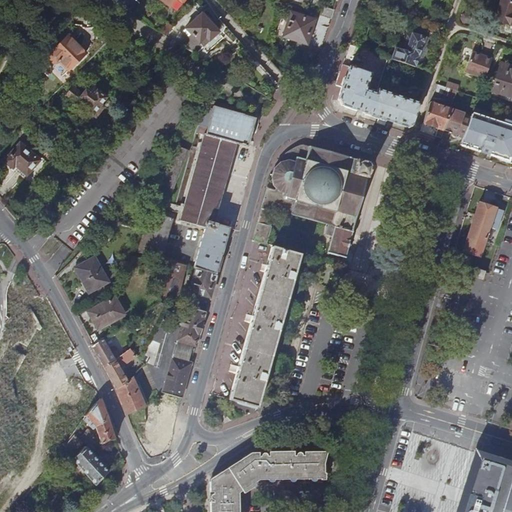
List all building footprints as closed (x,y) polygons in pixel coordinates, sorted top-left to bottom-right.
[(500,0),(494,22),(500,24),(507,2),(500,0)] [(511,3),(507,2),(500,24),(511,27),(511,3)] [(319,6),(316,15),(331,20),(334,11),(319,6)] [(314,21),(290,13),(283,37),(297,42),(295,50),(310,55),(313,46),(311,46),(315,36),(310,34),(314,21)] [(201,14),(185,28),(192,36),(199,44),(205,38),(208,41),(218,32),(201,14)] [(395,49),(392,60),(391,61),(414,68),(423,43),(425,44),(427,39),(412,34),(410,38),(407,37),(402,52),(395,49)] [(59,62),(68,71),(86,55),(67,35),(49,52),(47,55),(47,58),(48,61),(50,63),(51,64),(55,64),(59,62)] [(194,54),(202,47),(199,44),(192,36),(181,45),(194,54)] [(484,80),(492,59),(485,56),(484,57),(472,53),(464,73),(484,80)] [(371,68),(350,61),(348,67),(342,65),(335,86),(341,88),(338,99),(342,107),(369,116),(404,128),(410,126),(418,104),(409,101),(411,95),(403,93),(401,98),(377,90),(375,95),(364,91),(368,79),(370,79),(372,76),(369,75),(371,68)] [(508,103),(511,103),(511,68),(500,64),(491,93),(509,99),(508,103)] [(168,77),(165,74),(41,229),(46,233),(73,255),(193,105),(187,92),(168,77)] [(67,96),(100,122),(114,105),(92,88),(80,79),(73,89),(67,96)] [(446,97),(454,100),(457,93),(435,85),(430,101),(436,100),(442,102),(444,98),(446,98),(446,97)] [(442,102),(440,108),(450,111),(454,100),(446,97),(446,98),(444,98),(442,102)] [(203,135),(235,145),(246,147),(255,119),(232,112),(233,108),(217,103),(215,108),(213,107),(205,135),(203,135)] [(450,111),(440,108),(429,104),(419,133),(434,138),(434,137),(440,139),(442,132),(450,111)] [(462,138),(459,146),(511,163),(511,158),(511,121),(473,108),(470,118),(463,134),(462,138)] [(470,118),(450,111),(442,132),(462,138),(463,134),(470,118)] [(235,145),(203,135),(195,164),(227,172),(235,145)] [(4,162),(30,184),(47,164),(42,159),(40,161),(20,144),(4,162)] [(294,200),(291,215),(328,225),(334,227),(331,238),(327,252),(345,257),(362,194),(371,164),(308,145),(305,157),(296,155),(294,160),(289,158),(279,160),(273,166),(271,175),(273,184),(276,187),(280,191),(285,192),(284,198),(294,200)] [(139,254),(149,257),(160,217),(162,217),(187,152),(173,146),(167,160),(146,213),(151,214),(139,254)] [(206,222),(213,223),(227,172),(195,164),(179,222),(204,229),(206,222)] [(280,191),(276,187),(275,190),(267,188),(252,239),(254,241),(266,245),(271,228),(265,226),(269,213),(290,218),(291,215),(294,200),(284,198),(285,192),(280,191)] [(417,216),(429,219),(430,218),(434,206),(435,202),(434,200),(421,197),(420,197),(416,214),(417,216)] [(463,251),(480,257),(486,238),(490,227),(496,209),(479,203),(475,216),(463,251)] [(496,209),(490,227),(494,229),(496,230),(503,211),(496,209)] [(172,220),(162,217),(160,217),(149,257),(160,261),(172,220)] [(206,222),(204,229),(193,268),(195,269),(215,274),(221,256),(222,256),(229,229),(224,227),(213,223),(206,222)] [(325,236),(331,238),(334,227),(328,225),(325,236)] [(486,238),(491,240),(494,229),(490,227),(486,238)] [(257,408),(300,254),(270,245),(228,400),(257,408)] [(74,270),(88,294),(107,283),(94,259),(74,270)] [(176,304),(185,266),(170,262),(169,269),(162,300),(170,302),(176,304)] [(189,293),(209,298),(216,275),(215,274),(195,269),(189,293)] [(87,313),(97,331),(123,315),(113,299),(87,313)] [(50,345),(63,337),(42,304),(36,308),(32,315),(37,323),(6,385),(12,394),(23,399),(50,345)] [(192,346),(196,347),(205,312),(186,307),(181,325),(162,320),(161,319),(143,357),(141,362),(144,366),(146,364),(159,392),(162,393),(162,394),(181,399),(191,364),(187,363),(173,359),(178,342),(192,346)] [(114,360),(108,349),(102,340),(91,348),(103,369),(114,360)] [(173,359),(187,363),(192,346),(178,342),(173,359)] [(113,346),(108,349),(114,360),(120,356),(113,346)] [(134,356),(128,350),(120,356),(114,360),(103,369),(115,390),(126,382),(118,368),(134,356)] [(145,408),(131,377),(126,382),(115,390),(126,415),(145,408)] [(102,444),(113,439),(99,400),(94,406),(85,419),(97,430),(102,444)] [(138,441),(170,438),(175,421),(161,422),(153,423),(153,420),(145,420),(145,423),(130,424),(138,441)] [(86,426),(82,422),(73,434),(76,437),(86,426)] [(88,428),(78,439),(82,444),(88,438),(89,439),(94,433),(88,428)] [(97,430),(94,433),(89,439),(99,446),(102,444),(97,430)] [(78,439),(76,437),(73,434),(63,448),(70,456),(82,444),(78,439)] [(72,460),(95,486),(107,473),(84,446),(72,460)] [(455,511),(462,511),(479,456),(511,466),(511,460),(475,448),(455,511)] [(320,453),(258,453),(250,453),(232,464),(209,479),(208,511),(237,511),(238,495),(240,495),(254,486),(254,484),(253,483),(258,480),(268,480),(268,481),(269,482),(270,482),(271,481),(272,480),(272,478),(288,478),(288,480),(289,481),(290,482),(291,482),(292,481),(292,480),(297,480),(297,483),(307,483),(307,479),(309,479),(310,481),(311,481),(313,481),(313,479),(315,479),(315,483),(326,483),(325,461),(320,453)] [(504,511),(511,486),(511,466),(479,456),(462,511),(504,511)]
